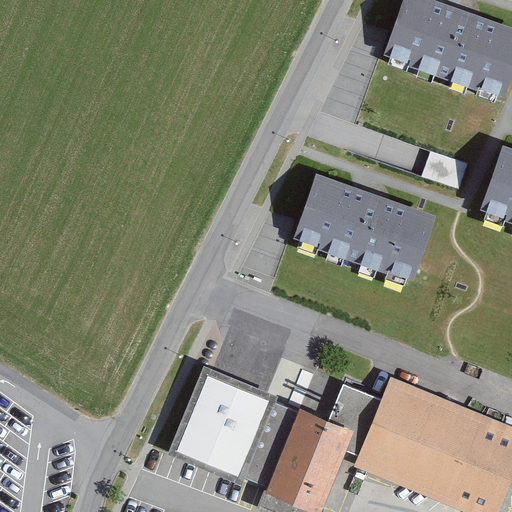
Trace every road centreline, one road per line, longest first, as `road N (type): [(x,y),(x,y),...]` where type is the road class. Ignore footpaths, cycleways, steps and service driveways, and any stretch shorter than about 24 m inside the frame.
road 1 (residential): [(110,440),(335,0)]
road 2 (residential): [(0,372),(110,440)]
